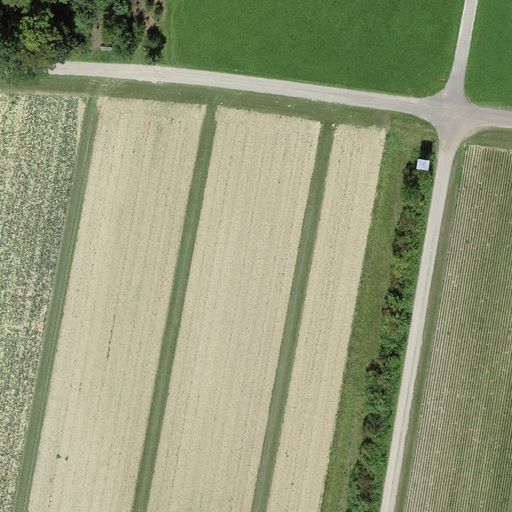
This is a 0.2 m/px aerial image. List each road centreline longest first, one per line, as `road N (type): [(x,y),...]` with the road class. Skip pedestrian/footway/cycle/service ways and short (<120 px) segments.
road 1 (track): [(0,67),(224,76),(457,113)]
road 2 (track): [(388,511),(457,113),(511,120)]
